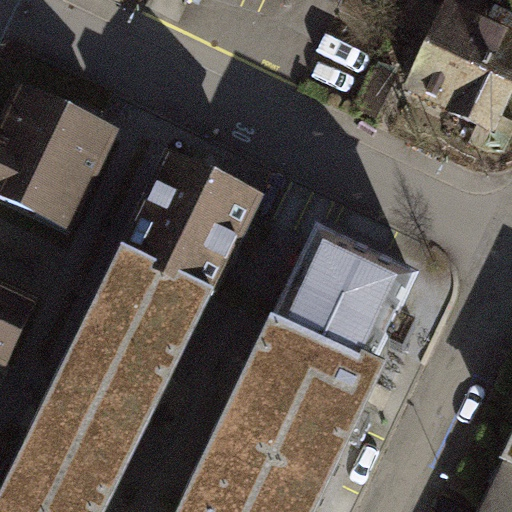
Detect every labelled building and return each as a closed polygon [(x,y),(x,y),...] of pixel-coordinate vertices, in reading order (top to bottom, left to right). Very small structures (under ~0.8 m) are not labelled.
[(511,85),(511,44),(449,15),(410,96),(489,133),(511,85)] [(115,148),(22,103),(0,148),(0,211),(67,244),(115,148)] [(256,217),(161,171),(109,279),(203,325),(256,217)] [(319,511),(419,298),(315,249),(212,469),(303,511),(319,511)] [(112,511),(203,325),(109,279),(4,496),(37,511),(112,511)] [(32,318),(0,302),(0,361),(8,366),(32,318)] [(511,511),(511,467),(490,511),(511,511)] [(303,511),(212,469),(192,511),(303,511)] [(37,511),(4,496),(0,504),(0,511),(37,511)]
